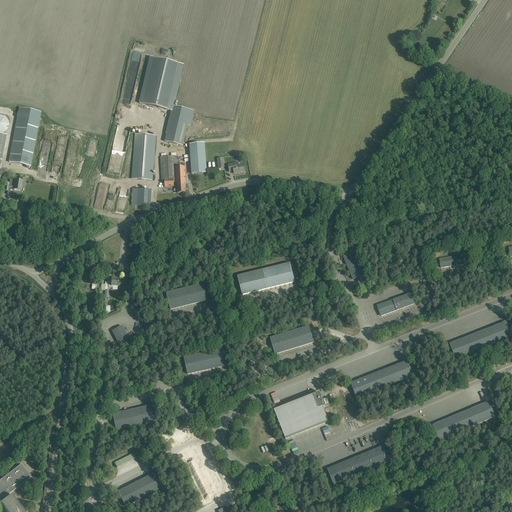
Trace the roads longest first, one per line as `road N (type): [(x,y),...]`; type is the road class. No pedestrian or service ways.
road 1 (unclassified): [(136,219),(254,179),(352,191),(481,0)]
road 2 (unclassified): [(45,511),(70,333),(51,291)]
road 3 (unclassified): [(0,216),(55,202),(136,219)]
